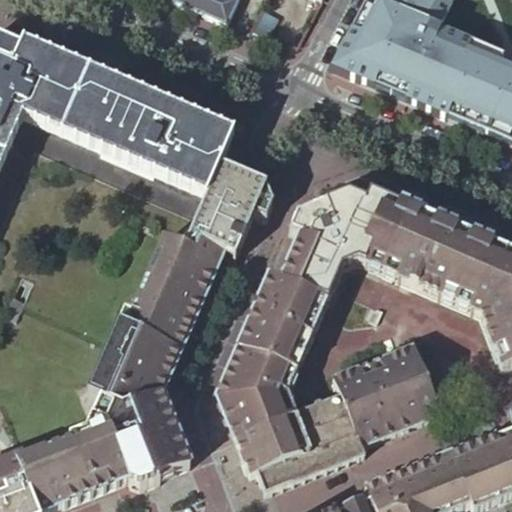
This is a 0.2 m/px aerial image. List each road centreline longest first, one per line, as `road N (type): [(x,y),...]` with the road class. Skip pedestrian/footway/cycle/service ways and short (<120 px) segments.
road 1 (residential): [(328,107),(188,401),(212,511)]
road 2 (residential): [(73,0),(298,94)]
road 3 (residential): [(328,107),(511,187)]
